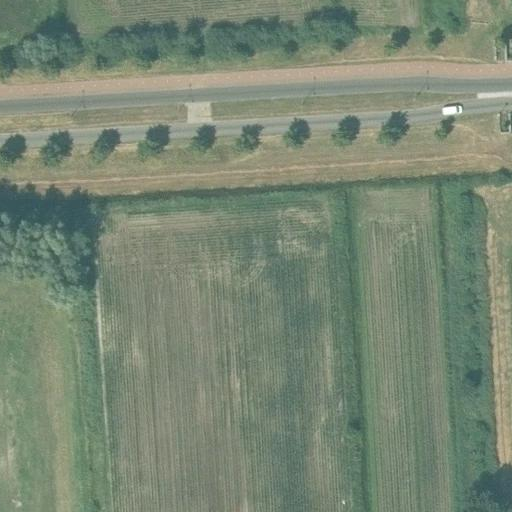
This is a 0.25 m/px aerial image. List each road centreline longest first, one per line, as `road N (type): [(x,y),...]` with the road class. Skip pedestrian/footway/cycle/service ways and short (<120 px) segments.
road 1 (tertiary): [(0,142),(511,103)]
road 2 (tertiary): [(511,85),(418,83),(0,107)]
